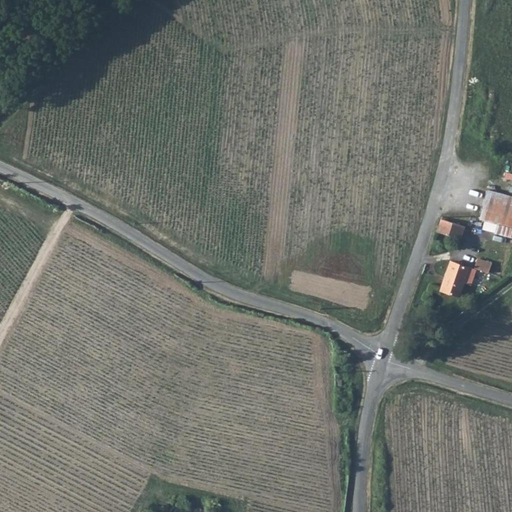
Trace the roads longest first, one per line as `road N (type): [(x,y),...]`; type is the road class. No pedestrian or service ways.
road 1 (residential): [(381,359),(339,327),(225,291),(0,166)]
road 2 (residential): [(464,0),(451,134),(381,359)]
road 3 (track): [(0,117),(123,0)]
road 4 (track): [(0,347),(69,200)]
road 5 (residential): [(381,359),(357,511)]
road 6 (residential): [(511,398),(381,359)]
road 7 (track): [(414,371),(511,288)]
